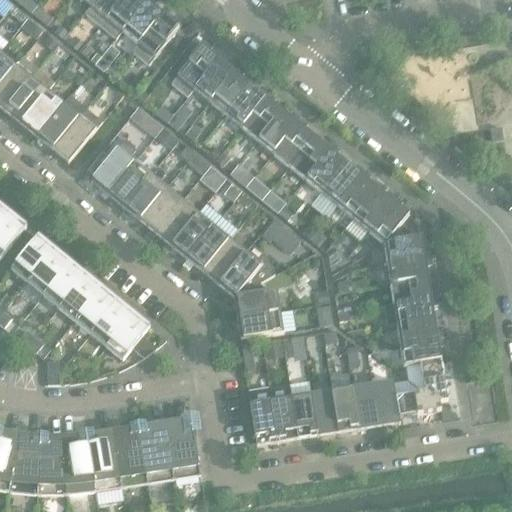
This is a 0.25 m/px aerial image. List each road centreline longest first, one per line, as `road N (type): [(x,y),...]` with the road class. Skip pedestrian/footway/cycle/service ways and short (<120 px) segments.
road 1 (residential): [(511,441),(220,484),(204,374)]
road 2 (residential): [(204,374),(195,316),(0,153)]
road 3 (residential): [(511,243),(309,75)]
road 4 (residential): [(204,374),(68,403),(0,394)]
road 5 (residential): [(309,75),(355,21),(485,0)]
